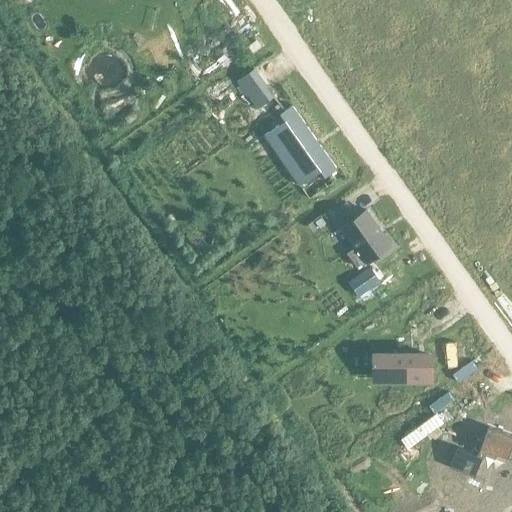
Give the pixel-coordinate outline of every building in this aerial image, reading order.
[(262,63),(230,85),(241,101),(274,79),(262,63)] [(285,120),(265,134),(300,185),(321,171),(325,177),(337,169),(292,105),(280,114),(285,120)] [(366,210),(343,226),(357,245),(347,252),(357,266),(361,263),(363,266),(391,245),(366,210)] [(430,355),(376,355),(376,379),(430,379),(430,355)] [(457,446),(449,467),(475,476),(484,453),(507,461),(511,447),(511,435),(489,426),(478,454),(457,446)]
